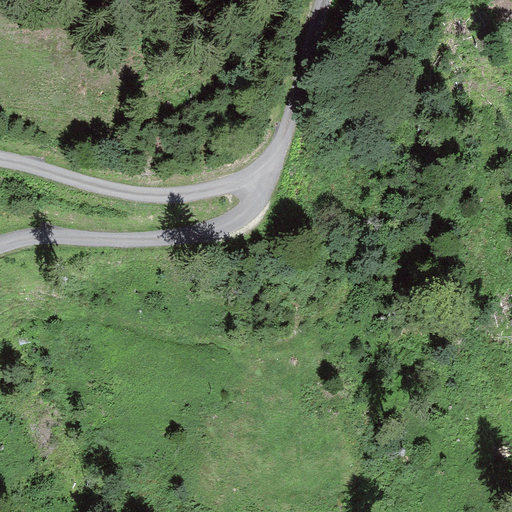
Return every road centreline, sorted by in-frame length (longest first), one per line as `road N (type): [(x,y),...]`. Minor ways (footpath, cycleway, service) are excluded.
road 1 (track): [(266,171),(243,215),(216,230),(0,245)]
road 2 (track): [(266,171),(222,187),(154,194),(0,158)]
road 3 (track): [(325,0),(286,133),(266,171)]
